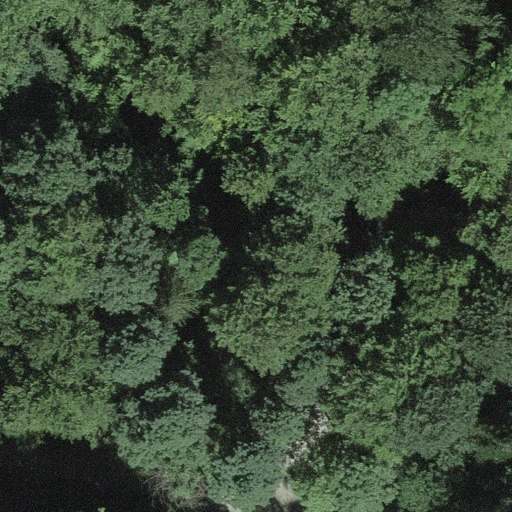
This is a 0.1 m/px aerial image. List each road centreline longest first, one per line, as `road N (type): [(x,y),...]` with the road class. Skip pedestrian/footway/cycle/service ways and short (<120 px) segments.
road 1 (track): [(280,496),(465,0)]
road 2 (track): [(0,448),(280,496)]
